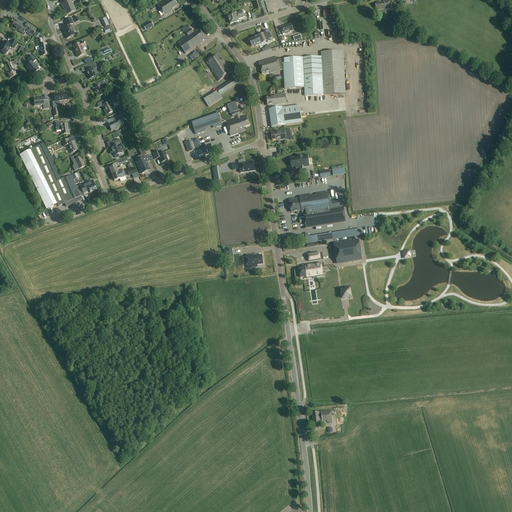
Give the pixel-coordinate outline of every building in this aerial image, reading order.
[(69,0),(61,4),(64,10),(73,5),(71,2),(75,1),(74,0),(69,0)] [(178,5),(174,0),(169,0),(166,2),(165,1),(158,6),(164,16),(173,10),(172,9),(178,5)] [(381,2),(377,2),(377,4),(375,4),(376,11),(391,8),(389,0),(384,1),(384,3),(381,3),(381,2)] [(254,3),(256,11),(262,9),(260,1),(254,3)] [(73,5),(64,10),(66,15),(79,9),(78,7),(74,9),(73,5)] [(245,17),(243,11),(236,13),(228,15),(230,24),(239,21),(238,19),(245,17)] [(73,24),(71,18),(65,21),(67,26),(62,28),(67,39),(74,35),(70,25),(73,24)] [(27,32),(28,33),(28,35),(32,37),(37,30),(32,27),(33,26),(27,23),(25,27),(17,22),(16,24),(14,22),(11,28),(16,31),(17,30),(25,35),(27,32)] [(151,22),(143,26),(146,31),(154,27),(151,22)] [(291,24),(282,27),(285,34),(290,33),(290,32),(293,31),(291,24)] [(193,32),(191,29),(186,32),(188,36),(178,43),(185,54),(206,39),(199,30),(198,31),(197,30),(193,32)] [(273,38),(269,30),(261,34),(260,34),(252,37),(253,38),(249,40),(252,47),(255,45),(255,46),(264,42),(273,38)] [(43,45),(41,39),(36,40),(37,47),(39,46),(40,52),(41,56),(48,55),(47,47),(47,44),(43,45)] [(17,44),(12,40),(9,44),(4,41),(0,47),(0,51),(5,55),(11,46),(14,48),(17,44)] [(85,46),(83,42),(80,44),(79,43),(73,46),(78,58),(84,54),(81,48),(85,46)] [(199,50),(189,57),(192,61),(202,54),(199,50)] [(303,58),(278,59),(281,70),(284,69),(285,88),(305,88),(305,97),(346,94),(343,51),(321,53),(322,57),(303,58)] [(219,62),(215,55),(207,61),(207,62),(206,62),(208,65),(209,64),(209,65),(211,69),(219,81),(232,73),(223,59),(219,62)] [(36,60),(32,56),(27,60),(29,62),(25,66),(33,75),(39,69),(33,63),(36,60)] [(277,57),(259,62),(262,74),(266,73),(266,74),(270,72),(270,73),(281,70),(278,59),(277,57)] [(16,75),(12,67),(18,64),(18,63),(20,63),(18,60),(10,64),(10,63),(3,66),(6,72),(7,72),(10,78),(16,75)] [(97,69),(96,67),(94,63),(87,66),(88,69),(85,71),(89,79),(92,78),(95,79),(97,74),(96,73),(97,69)] [(235,78),(203,99),(209,107),(222,98),(221,96),(239,84),(235,78)] [(106,79),(103,81),(96,84),(97,87),(94,88),(98,97),(105,94),(102,89),(109,86),(106,79)] [(68,100),(67,93),(54,94),(56,106),(60,105),(59,101),(68,100)] [(274,96),(267,97),(268,106),(275,105),(287,104),(286,94),(274,95),(274,96)] [(45,101),(44,97),(33,99),(34,106),(43,105),(44,109),(49,109),(48,101),(45,101)] [(117,104),(116,103),(113,97),(104,101),(105,104),(102,106),(106,115),(113,112),(112,109),(114,108),(113,105),(117,104)] [(241,117),(240,118),(239,114),(240,114),(239,111),(235,102),(227,105),(230,113),(234,112),(234,113),(232,114),(233,117),(236,115),(237,119),(226,123),(231,136),(245,131),(243,127),(250,125),(247,117),(241,119),(241,117)] [(283,108),(269,109),(272,127),(285,126),(285,125),(302,123),(300,106),(283,108)] [(123,114),(119,116),(118,116),(112,118),(114,121),(108,124),(111,131),(120,127),(117,121),(120,120),(121,122),(125,120),(123,114)] [(192,123),(196,135),(206,131),(205,129),(214,126),(215,128),(222,126),(218,114),(192,123)] [(69,134),(68,130),(70,130),(69,123),(63,124),(62,121),(55,122),(56,128),(56,131),(61,130),(62,135),(69,134)] [(287,137),(287,139),(288,139),(293,140),(292,136),(291,129),(284,130),(275,131),(275,132),(271,132),(272,141),(278,140),(279,141),(286,140),(286,138),(285,137),(287,137)] [(63,146),(65,145),(67,145),(71,153),(78,150),(74,142),(70,143),(68,139),(61,142),(63,146)] [(114,156),(115,157),(116,158),(117,158),(118,158),(119,157),(119,156),(118,154),(125,151),(123,145),(121,145),(119,139),(112,142),(114,145),(110,147),(112,150),(110,150),(112,153),(113,153),(114,156)] [(192,142),(196,152),(203,150),(199,139),(192,142)] [(33,149),(20,156),(46,210),(57,204),(58,207),(65,204),(66,207),(70,206),(75,204),(73,200),(75,199),(76,203),(82,200),(80,197),(81,197),(77,187),(72,176),(71,176),(62,180),(60,175),(55,164),(50,154),(47,148),(47,147),(45,143),(40,146),(33,149)] [(192,144),(185,146),(188,154),(195,152),(192,144)] [(160,153),(159,151),(153,153),(155,159),(159,158),(161,163),(168,160),(164,152),(160,153)] [(144,159),(147,157),(145,153),(141,155),(143,159),(135,162),(141,174),(150,170),(144,159)] [(72,161),(74,165),(73,167),(74,171),(85,166),(81,157),(77,159),(76,155),(70,158),(72,161)] [(290,158),(290,159),(292,167),(296,167),(296,168),(301,167),(301,170),(299,171),(300,175),(306,174),(305,170),(304,170),(304,167),(309,166),(307,155),(290,158)] [(239,163),(232,164),(233,170),(233,171),(240,170),(240,173),(255,171),(253,162),(244,163),(243,161),(239,161),(239,163)] [(109,169),(112,175),(123,171),(122,167),(117,169),(116,166),(109,169)] [(126,171),(128,176),(136,173),(134,168),(126,171)] [(344,168),(332,170),(334,176),(346,174),(344,168)] [(60,175),(62,180),(71,176),(69,171),(60,175)] [(123,171),(112,175),(114,181),(125,177),(123,171)] [(80,186),(77,187),(81,197),(84,195),(83,193),(89,190),(90,193),(97,190),(92,180),(86,183),(84,184),(80,186)] [(302,214),(304,213),(306,228),(346,222),(342,201),(330,203),(329,193),(299,197),(300,199),(290,201),(291,213),(302,211),(302,214)] [(308,233),(305,234),(307,244),(310,244),(361,236),(360,229),(309,237),(308,233)] [(334,244),(337,264),(362,260),(359,240),(334,244)] [(307,255),(308,262),(320,260),(319,253),(307,255)] [(258,256),(258,254),(246,255),(248,268),(258,267),(257,265),(263,265),(262,255),(258,256)] [(302,266),(303,270),(299,270),(300,278),(306,277),(306,279),(323,276),(321,263),(304,266),(302,266)] [(347,289),(340,290),(342,300),(348,299),(347,289)] [(327,422),(327,423),(332,422),(330,410),(319,412),(311,413),(313,424),(321,423),(321,422),(322,422),(322,423),(324,423),(324,422),(327,422)]
